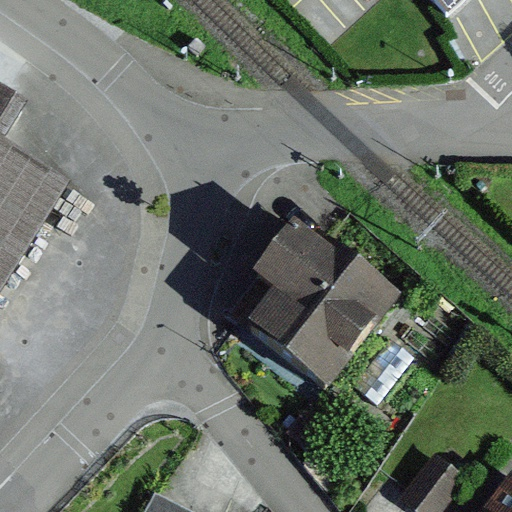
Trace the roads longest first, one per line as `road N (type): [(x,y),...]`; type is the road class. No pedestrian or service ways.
road 1 (residential): [(492,131),(204,139)]
road 2 (residential): [(16,0),(204,139)]
road 3 (residential): [(16,511),(171,352)]
road 4 (residential): [(204,139),(171,352)]
road 5 (residential): [(171,352),(301,511)]
